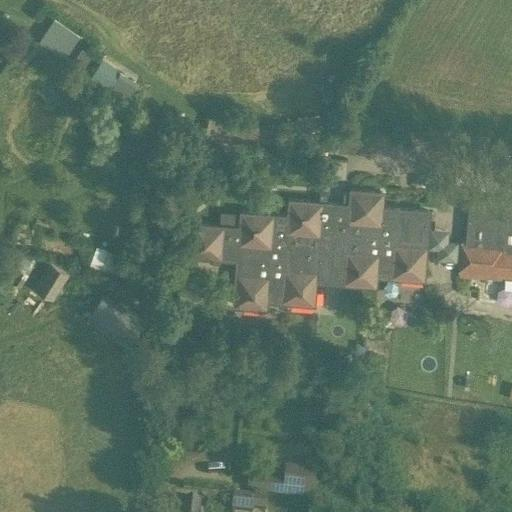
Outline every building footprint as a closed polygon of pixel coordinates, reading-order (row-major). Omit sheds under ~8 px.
[(41,39),(61,52),(73,34),(53,20),(41,39)] [(83,62),(91,52),(80,44),(73,54),(83,62)] [(110,86),(122,68),(101,54),(89,72),(110,86)] [(203,194),(223,188),(218,173),(198,180),(203,194)] [(375,274),(422,278),(428,210),(381,207),(382,192),(350,189),(350,191),(343,190),(341,203),(289,199),(287,215),(219,211),(218,225),(191,223),(188,254),(237,258),(233,304),(264,307),(265,299),(312,303),(314,280),(374,284),(375,274)] [(511,199),(468,196),(464,231),(464,237),(461,237),(458,275),(501,278),(501,276),(511,276),(511,199)] [(106,249),(107,246),(95,242),(87,265),(99,269),(100,268),(121,275),(128,256),(106,249)] [(50,295),(64,272),(51,264),(36,287),(50,295)] [(131,311),(103,293),(85,319),(126,345),(142,321),(130,313),(131,311)] [(313,500),(315,476),(285,473),(284,482),(247,479),(246,494),(313,500)] [(251,511),(253,498),(232,496),(230,511),(251,511)] [(196,511),(197,501),(183,500),(182,511),(196,511)]
